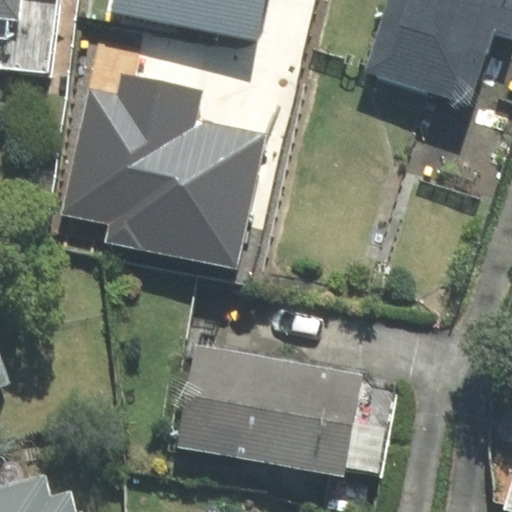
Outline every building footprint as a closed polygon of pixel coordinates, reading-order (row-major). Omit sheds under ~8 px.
[(31,0),(0,0),(0,53),(28,54),(31,0)] [(109,0),(102,29),(246,65),(263,0),(109,0)] [(492,0),(374,0),(347,73),(452,111),(492,0)] [(123,70),(118,90),(89,93),(67,202),(108,212),(111,246),(236,277),(273,129),(204,112),(209,91),(123,70)] [(341,488),(367,494),(376,453),(340,446),(351,394),(185,360),(163,467),(338,503),(341,488)] [(511,511),(511,425),(483,511),(511,511)] [(0,511),(72,511),(66,484),(0,498),(0,511)]
